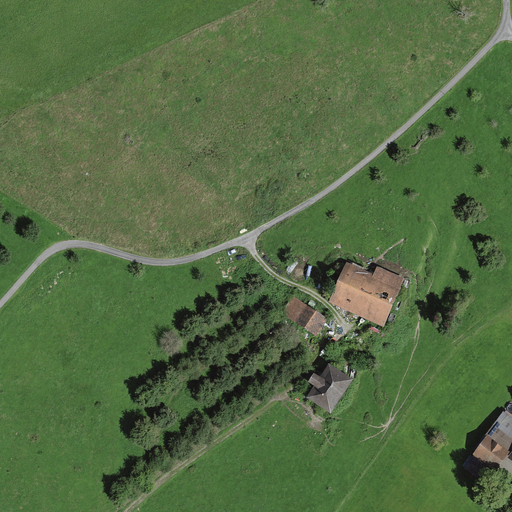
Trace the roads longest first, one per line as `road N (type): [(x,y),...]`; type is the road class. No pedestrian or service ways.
road 1 (track): [(505,30),(422,114),(326,192),(265,228),(168,263),(70,244),(47,253),(0,305)]
road 2 (track): [(130,511),(267,408),(340,336),(325,300),(276,277),(245,238)]
